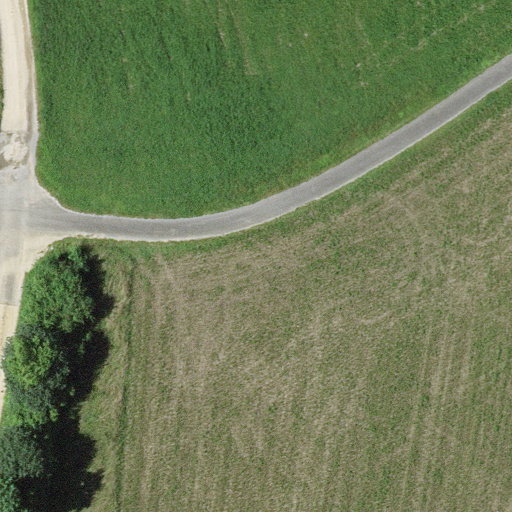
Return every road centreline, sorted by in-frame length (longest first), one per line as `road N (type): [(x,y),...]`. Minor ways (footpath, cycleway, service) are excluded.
road 1 (track): [(511,70),(319,189),(243,218),(90,229),(0,221)]
road 2 (track): [(0,322),(18,223),(9,21)]
